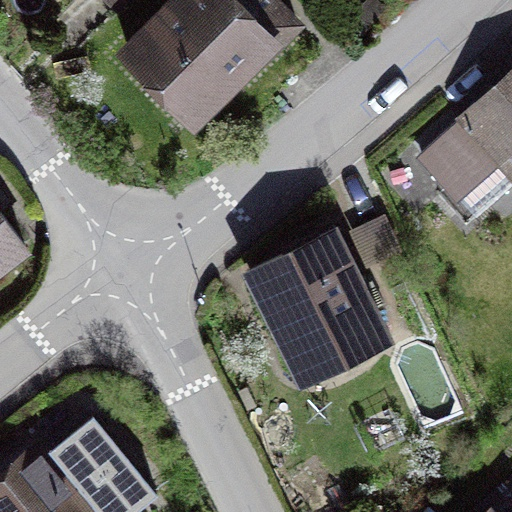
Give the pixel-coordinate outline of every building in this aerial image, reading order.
[(174,0),(111,64),(194,146),(304,35),(268,0),(174,0)] [(511,58),(458,110),(511,166),(511,58)] [(0,265),(30,243),(0,203),(0,265)] [(341,220),(246,267),(304,386),(400,339),(341,220)] [(91,405),(50,438),(109,511),(118,511),(154,483),(91,405)] [(98,511),(33,433),(0,460),(0,511),(98,511)] [(491,492),(469,511),(511,511),(511,504),(507,509),(491,492)]
